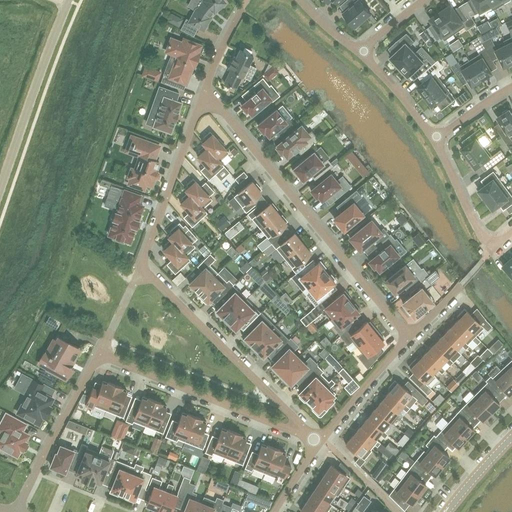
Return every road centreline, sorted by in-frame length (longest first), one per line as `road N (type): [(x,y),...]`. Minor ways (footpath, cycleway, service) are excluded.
road 1 (residential): [(203,86),(408,337)]
road 2 (residential): [(319,440),(140,265)]
road 3 (residential): [(96,351),(319,440)]
road 4 (unclassified): [(0,186),(66,0)]
road 5 (residential): [(140,265),(203,86)]
road 6 (residential): [(13,511),(96,351)]
road 7 (residential): [(408,337),(319,440)]
road 8 (residential): [(432,139),(493,248)]
